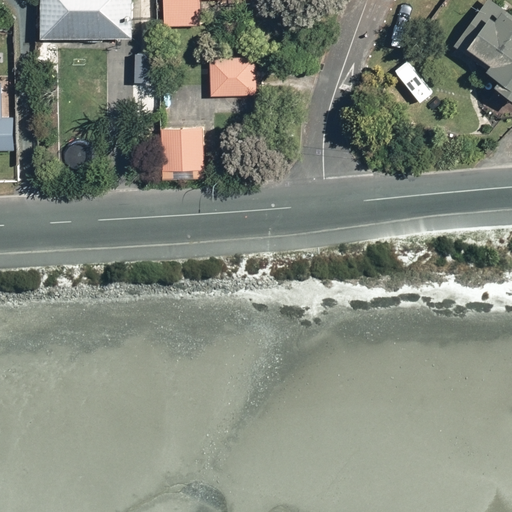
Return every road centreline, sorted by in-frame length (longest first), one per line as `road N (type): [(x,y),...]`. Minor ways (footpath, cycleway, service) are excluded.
road 1 (residential): [(324,205),(0,226)]
road 2 (residential): [(324,205),(330,100),(367,0)]
road 3 (residential): [(511,186),(324,205)]
